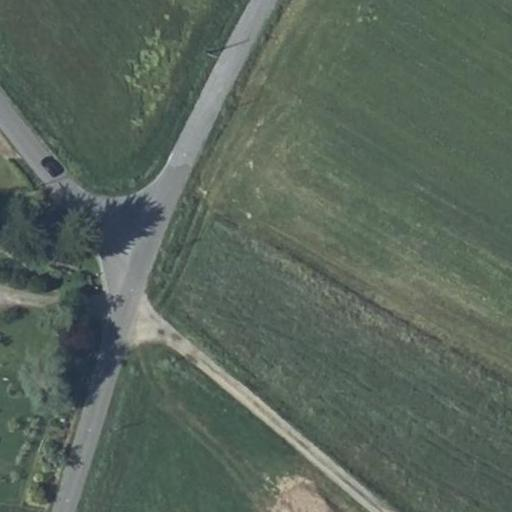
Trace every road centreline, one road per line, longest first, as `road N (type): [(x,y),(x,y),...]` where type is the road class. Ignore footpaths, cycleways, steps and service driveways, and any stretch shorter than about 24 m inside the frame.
road 1 (track): [(390,511),(128,297)]
road 2 (unclassified): [(264,0),(141,259)]
road 3 (unclassified): [(141,259),(63,511)]
road 4 (unclassified): [(0,106),(77,202),(141,259)]
